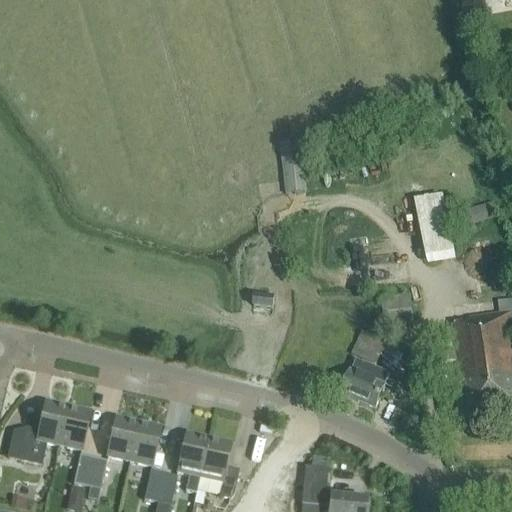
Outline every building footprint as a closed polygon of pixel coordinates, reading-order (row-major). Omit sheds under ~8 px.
[(508,97),(504,85),(489,91),(493,103),(508,97)] [(301,142),(279,145),(284,182),(285,196),(285,197),(307,194),(304,169),(301,142)] [(441,194),(412,199),(425,262),(454,256),(441,194)] [(471,206),(474,224),(500,220),(498,202),(471,206)] [(415,340),(409,296),(380,300),(385,333),(388,333),(390,344),(415,340)] [(272,310),(273,299),(254,297),(253,308),(272,310)] [(511,322),(511,314),(511,300),(496,302),(498,316),(469,320),(469,324),(451,326),(451,331),(436,333),(441,365),(455,363),(458,386),(465,385),(469,412),(511,406),(511,322)] [(386,346),(361,333),(349,356),(374,369),(386,346)] [(375,410),(390,376),(356,362),(342,396),(375,410)] [(26,433),(20,462),(41,466),(45,445),(59,448),(68,408),(45,403),(42,417),(38,435),(26,433)] [(81,453),(90,413),(68,408),(59,448),(81,453)] [(129,464),(138,424),(116,419),(107,459),(129,464)] [(152,469),(161,429),(138,424),(129,464),(152,469)] [(200,479),(208,440),(186,435),(177,474),(189,477),(186,493),(196,495),(200,480),(200,479)] [(233,497),(239,472),(226,469),(231,445),(208,440),(200,479),(200,480),(222,484),(219,498),(231,501),(233,497)] [(87,489),(93,460),(80,457),(73,486),(87,489)] [(100,492),(107,463),(93,460),(87,489),(100,492)] [(365,511),(366,502),(330,497),(324,497),(328,470),(305,468),(301,505),(329,508),(328,511),(365,511)] [(157,505),(164,476),(150,472),(144,502),(157,505)] [(170,508),(177,479),(164,476),(157,505),(170,508)] [(85,491),(72,488),(69,500),(82,503),(85,491)] [(20,511),(30,511),(33,501),(12,497),(9,510),(20,511)]
